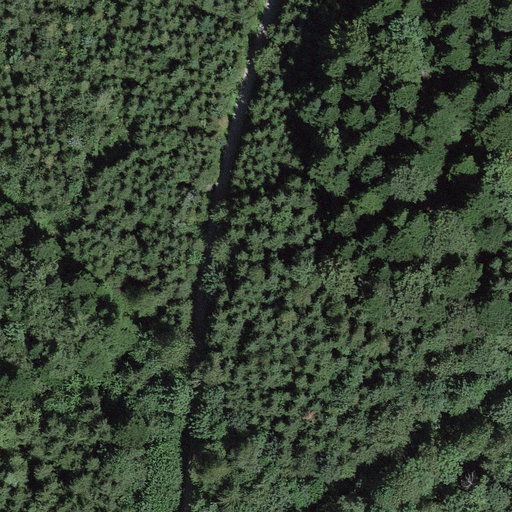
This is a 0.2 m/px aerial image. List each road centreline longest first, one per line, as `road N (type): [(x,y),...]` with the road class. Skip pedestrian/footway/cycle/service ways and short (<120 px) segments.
road 1 (track): [(270,0),(206,216),(187,511)]
road 2 (track): [(323,511),(511,401)]
